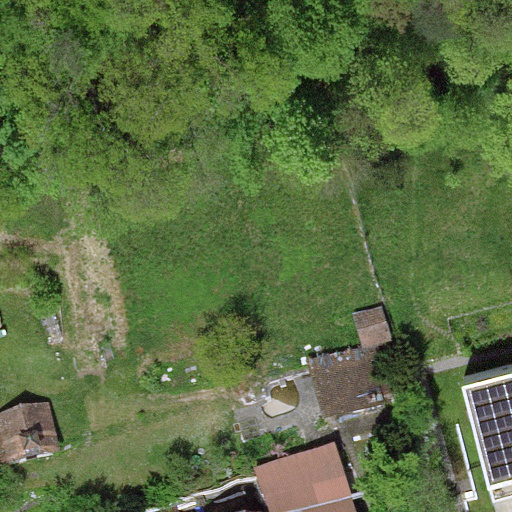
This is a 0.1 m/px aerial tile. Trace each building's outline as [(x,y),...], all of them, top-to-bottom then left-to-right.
[(353,312),(363,348),(374,346),(391,341),(381,305),(353,312)] [(363,348),(307,363),(322,418),(388,400),(374,346),(363,348)] [(511,511),(511,370),(459,385),(480,464),(466,467),(475,497),(464,500),(467,511),(511,511)] [(49,401),(0,413),(0,441),(5,462),(61,447),(49,401)] [(354,511),(333,442),(253,467),(267,510),(261,511),(354,511)]
